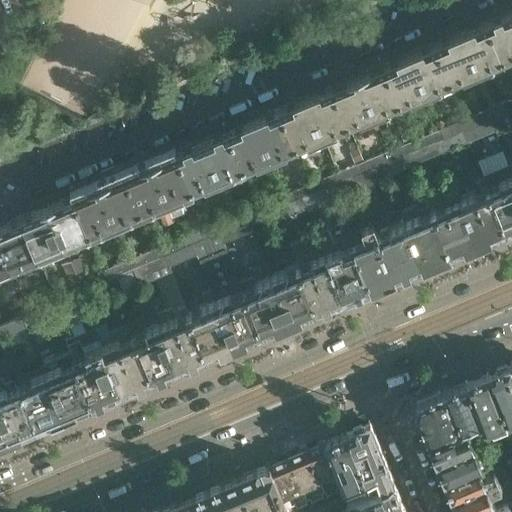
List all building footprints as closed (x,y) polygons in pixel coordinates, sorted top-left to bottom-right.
[(511,9),(487,20),(501,54),(511,49),(511,9)] [(501,54),(487,20),(461,31),(477,70),(492,64),(490,59),(501,54)] [(477,70),(461,31),(435,42),(450,76),(461,71),(463,76),(477,70)] [(450,76),(435,42),(409,53),(426,92),(440,86),(438,80),(450,76)] [(426,92),(409,53),(383,63),(398,98),(409,93),(411,98),(426,92)] [(398,98),(383,63),(358,74),(374,113),(388,107),(386,102),(398,98)] [(374,113),(358,74),(332,85),(346,119),(358,115),(360,120),(374,113)] [(346,119),(332,85),(306,96),(323,135),(337,129),(335,124),(346,119)] [(323,135),(306,96),(280,107),(295,141),(306,136),(308,141),(323,135)] [(497,115),(511,108),(511,98),(493,107),(497,115)] [(295,141),(280,107),(254,118),(271,157),(285,151),(283,146),(295,141)] [(471,126),(491,118),(497,115),(493,107),(467,118),(471,126)] [(511,108),(497,115),(491,118),(496,131),(511,124),(511,108)] [(271,157),(254,118),(228,128),(243,163),(254,158),(256,163),(271,157)] [(445,137),(463,129),(471,126),(467,118),(441,129),(445,137)] [(491,118),(471,126),(463,129),(469,143),(496,131),(491,118)] [(243,163),(228,128),(203,139),(219,179),(234,173),(232,168),(243,163)] [(436,141),(445,137),(441,129),(415,140),(419,148),(436,141)] [(469,143),(463,129),(445,137),(436,141),(441,154),(469,143)] [(219,179),(203,139),(177,150),(191,185),(203,180),(205,185),(219,179)] [(408,152),(419,148),(415,140),(390,150),(393,159),(408,152)] [(441,154),(436,141),(419,148),(408,152),(414,166),(441,154)] [(191,185),(177,150),(151,161),(168,201),(182,195),(180,190),(191,185)] [(381,164),(393,159),(390,150),(364,161),(367,170),(381,164)] [(408,152),(393,159),(381,164),(387,177),(414,166),(408,152)] [(168,201),(151,161),(125,172),(140,207),(151,202),(153,207),(168,201)] [(353,175),(367,170),(364,161),(338,172),(341,180),(353,175)] [(387,177),(381,164),(367,170),(353,175),(359,189),(387,177)] [(140,207),(125,172),(99,182),(116,223),(130,216),(128,211),(140,207)] [(329,186),(341,180),(338,172),(312,183),(316,191),(329,186)] [(359,189),(353,175),(341,180),(329,186),(334,199),(359,189)] [(511,226),(511,176),(499,182),(501,187),(490,192),(505,229),(511,226)] [(116,223),(99,182),(73,193),(88,228),(100,224),(102,229),(116,223)] [(302,197),(316,191),(312,183),(286,194),(290,202),(302,197)] [(329,186),(316,191),(302,197),(307,211),(334,199),(329,186)] [(505,229),(490,192),(478,197),(476,191),(460,198),(478,241),(505,229)] [(92,238),(88,228),(73,193),(47,204),(64,244),(77,239),(79,243),(92,238)] [(264,213),(274,209),(290,202),(286,194),(260,205),(264,213)] [(307,211),(302,197),(290,202),(274,209),(280,222),(307,211)] [(478,241),(460,198),(445,204),(447,210),(434,215),(450,252),(478,241)] [(450,252),(434,215),(429,201),(416,206),(420,214),(405,221),(423,264),(450,252)] [(64,244),(47,204),(21,215),(36,251),(48,245),(50,250),(64,244)] [(238,224),(247,220),(264,213),(260,205),(235,216),(238,224)] [(274,209),(264,213),(247,220),(252,234),(280,222),(274,209)] [(36,251),(21,215),(0,224),(0,239),(11,266),(26,260),(24,255),(36,251)] [(220,232),(238,224),(235,216),(209,226),(212,235),(220,232)] [(396,276),(395,275),(380,238),(371,216),(359,221),(362,228),(349,234),(355,248),(371,286),(385,279),(386,280),(396,276)] [(247,220),(238,224),(220,232),(226,245),(252,234),(247,220)] [(423,264),(405,221),(389,227),(391,233),(380,238),(395,275),(423,264)] [(371,286),(355,248),(343,253),(341,247),(336,249),(326,224),(315,228),(316,231),(343,297),(371,286)] [(186,246),(191,244),(212,235),(209,226),(183,237),(186,246)] [(343,297),(316,231),(303,236),(308,246),(313,249),(294,257),(300,271),(316,309),(343,297)] [(246,293),(226,245),(220,232),(212,235),(191,244),(197,257),(211,290),(233,343),(261,331),(246,293)] [(161,256),(164,255),(186,246),(183,237),(157,248),(161,256)] [(22,293),(18,283),(11,266),(0,239),(0,271),(7,268),(8,273),(2,275),(12,298),(22,293)] [(191,244),(186,246),(164,255),(170,269),(197,257),(191,244)] [(135,267),(136,267),(161,256),(157,248),(131,259),(135,267)] [(206,355),(190,317),(170,269),(164,255),(161,256),(136,267),(142,280),(160,323),(178,366),(206,355)] [(83,268),(78,257),(71,260),(75,271),(83,268)] [(109,278),(135,267),(131,259),(106,270),(109,278)] [(75,271),(71,260),(63,263),(68,274),(75,271)] [(135,267),(109,278),(114,290),(114,292),(142,280),(136,267),(135,267)] [(316,309),(300,271),(288,276),(286,270),(270,277),(288,320),(316,309)] [(288,320),(270,277),(255,283),(257,289),(246,293),(261,331),(288,320)] [(84,302),(114,290),(109,278),(80,290),(84,302)] [(30,290),(26,279),(18,283),(22,293),(30,290)] [(103,346),(84,302),(80,290),(50,303),(55,314),(76,364),(92,402),(121,390),(103,346)] [(233,343),(211,290),(203,294),(207,303),(201,306),(203,311),(190,317),(206,355),(233,343)] [(30,311),(24,298),(14,302),(19,316),(22,314),(30,311)] [(27,326),(55,314),(50,303),(30,311),(22,314),(27,326)] [(0,337),(27,326),(22,314),(19,316),(0,323),(0,337)] [(178,366),(160,323),(146,329),(148,334),(135,340),(151,378),(178,366)] [(151,378),(135,340),(121,345),(119,340),(103,346),(121,390),(151,378)] [(511,368),(510,362),(488,371),(506,417),(511,414),(511,368)] [(92,402),(76,364),(61,370),(58,365),(45,370),(64,414),(92,402)] [(64,414),(45,370),(31,376),(33,382),(20,387),(36,426),(64,414)] [(506,417),(488,371),(466,380),(481,419),(484,426),(506,417)] [(481,419),(466,380),(445,389),(460,427),(481,419)] [(36,426),(20,387),(7,393),(4,387),(0,389),(0,416),(8,437),(36,426)] [(460,427),(445,389),(418,400),(415,407),(421,421),(428,439),(453,430),(460,427)] [(0,440),(8,437),(0,416),(0,440)] [(394,480),(370,420),(346,430),(366,479),(376,475),(380,486),(394,480)] [(475,445),(469,429),(466,428),(454,433),(453,430),(428,439),(436,459),(475,445)] [(366,479),(346,430),(323,440),(323,441),(347,499),(367,491),(362,481),(366,479)] [(347,499),(323,441),(305,448),(328,503),(337,499),(340,506),(347,503),(346,500),(347,499)] [(483,464),(475,445),(436,459),(444,479),(478,466),(483,464)] [(328,503),(305,448),(287,456),(301,488),(309,484),(319,506),(328,503)] [(301,488),(287,456),(269,463),(290,511),(303,511),(304,511),(298,499),(296,500),(293,491),(301,488)] [(290,511),(269,463),(238,476),(253,511),(290,511)] [(452,497),(495,479),(492,470),(482,474),(478,466),(444,479),(452,497)] [(253,511),(238,476),(208,489),(217,511),(253,511)] [(465,511),(492,501),(489,493),(499,489),(495,479),(452,497),(457,511),(465,511)] [(364,511),(401,497),(400,496),(394,480),(380,486),(367,491),(347,499),(346,500),(347,503),(349,509),(359,505),(361,511),(364,511)] [(217,511),(208,489),(177,501),(181,511),(217,511)] [(406,511),(401,497),(364,511),(406,511)] [(181,511),(177,501),(151,511),(181,511)] [(508,511),(506,505),(496,509),(492,501),(465,511),(508,511)]
